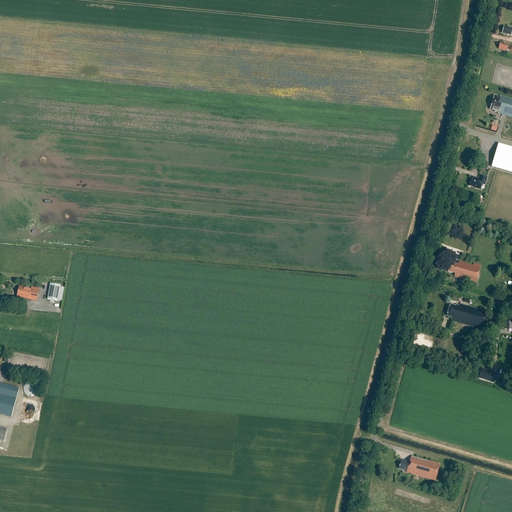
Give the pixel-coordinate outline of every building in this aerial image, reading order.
[(504,27),(502,33),(511,36),(511,34),(511,28),(509,28),(504,27)] [(500,43),(498,49),(507,52),(507,50),(511,51),(511,46),(508,46),(508,45),(505,44),(500,43)] [(494,96),(490,110),(494,111),(494,112),(498,113),(498,114),(511,118),(511,99),(500,96),(500,98),(494,96)] [(511,148),(498,144),(491,167),(511,173),(511,148)] [(476,188),(476,189),(480,190),(482,184),(485,185),(487,177),(480,175),(479,179),(473,178),(473,180),(471,180),(469,186),(476,188)] [(448,272),(455,274),(454,277),(476,284),(481,266),(474,264),(473,266),(459,262),(458,265),(450,263),(448,272)] [(50,284),(47,300),(58,302),(61,286),(50,284)] [(31,290),(19,287),(17,297),(19,297),(18,303),(22,304),(23,301),(31,303),(32,300),(37,302),(40,289),(32,287),(31,290)] [(485,312),(460,305),(459,306),(456,305),(456,307),(450,305),(447,317),(451,318),(451,321),(472,327),(471,329),(480,332),(480,331),(486,333),(488,326),(482,324),(485,312)] [(490,312),(500,315),(502,309),(492,306),(490,312)] [(481,365),(478,375),(493,379),(495,369),(481,365)] [(24,387),(23,389),(24,392),(25,394),(27,396),(29,397),(32,397),(34,397),(36,396),(38,394),(39,392),(40,389),(39,387),(38,384),(36,383),(34,381),(32,381),(29,381),(27,383),(25,384),(24,387)] [(19,389),(0,383),(0,414),(12,418),(19,389)] [(399,466),(399,467),(398,469),(407,472),(406,473),(411,474),(435,481),(440,465),(411,457),(409,463),(401,461),(400,466),(399,466)]
